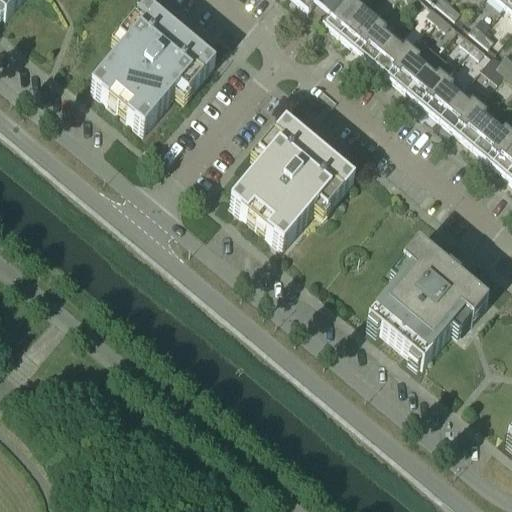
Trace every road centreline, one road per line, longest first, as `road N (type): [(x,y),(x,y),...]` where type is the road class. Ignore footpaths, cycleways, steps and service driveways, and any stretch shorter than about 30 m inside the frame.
road 1 (tertiary): [(511,506),(478,486),(158,214)]
road 2 (tertiary): [(137,240),(463,511)]
road 3 (residential): [(511,247),(282,56)]
road 4 (tertiary): [(158,214),(0,80)]
road 5 (residential): [(158,214),(282,56)]
road 6 (tertiary): [(0,125),(137,240)]
